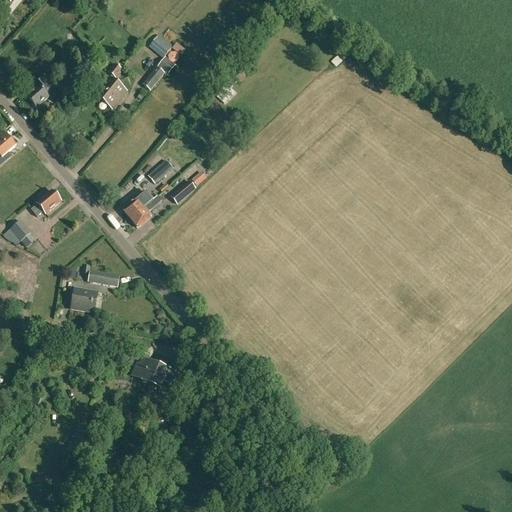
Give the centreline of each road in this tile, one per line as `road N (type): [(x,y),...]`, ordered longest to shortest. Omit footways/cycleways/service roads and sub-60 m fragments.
road 1 (tertiary): [(212,350),(0,97)]
road 2 (residential): [(212,350),(0,321)]
road 3 (tertiary): [(282,511),(239,393),(212,350)]
